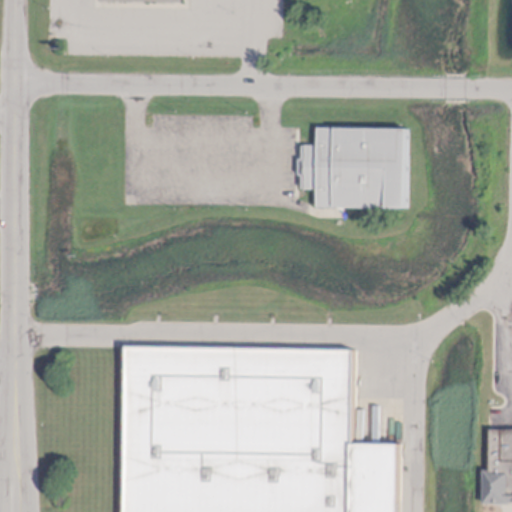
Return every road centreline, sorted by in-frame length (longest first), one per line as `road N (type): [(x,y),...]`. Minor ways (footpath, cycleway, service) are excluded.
road 1 (residential): [(511,91),(16,86)]
road 2 (residential): [(15,211),(14,511)]
